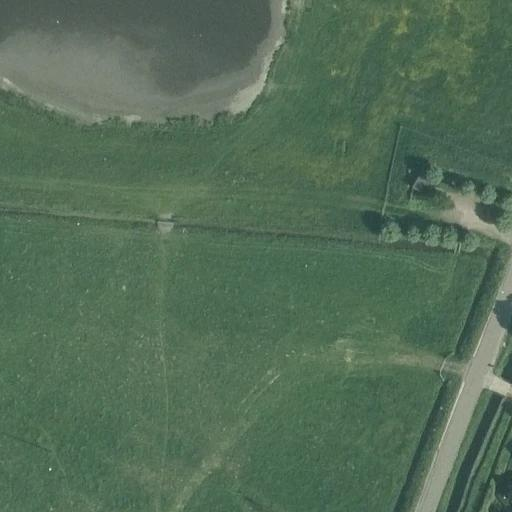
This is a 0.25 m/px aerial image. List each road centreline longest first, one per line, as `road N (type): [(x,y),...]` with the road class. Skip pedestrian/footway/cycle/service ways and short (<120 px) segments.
road 1 (unclassified): [(427,511),(511,285)]
road 2 (track): [(334,202),(511,237)]
road 3 (track): [(340,366),(445,365),(475,379)]
